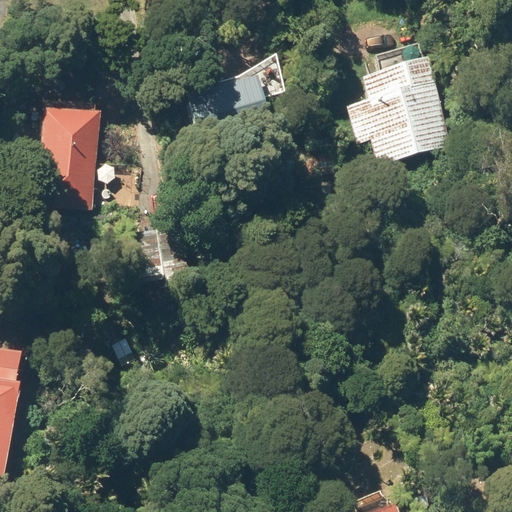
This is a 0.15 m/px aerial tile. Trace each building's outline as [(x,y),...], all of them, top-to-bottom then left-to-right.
[(199,0),(203,8),(226,1),(225,0),(199,0)] [(367,144),(374,168),(446,149),(422,59),(359,78),(365,101),(342,108),(353,147),(367,144)] [(180,99),(194,152),(265,134),(251,80),(180,99)] [(32,210),(89,212),(94,115),(36,113),(32,210)] [(163,290),(189,286),(186,265),(160,270),(163,290)] [(0,483),(14,410),(7,409),(17,360),(0,356),(0,483)] [(378,511),(371,495),(349,504),(351,511),(378,511)]
